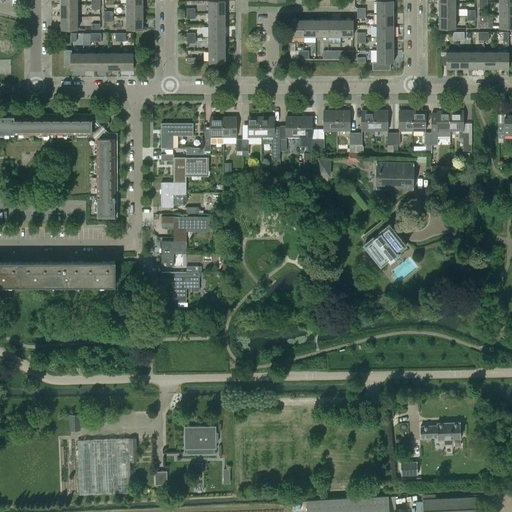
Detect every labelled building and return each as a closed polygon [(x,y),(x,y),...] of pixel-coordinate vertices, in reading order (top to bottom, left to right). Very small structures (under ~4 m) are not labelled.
[(376,0),(376,13),(393,13),(393,0),(376,0)] [(209,13),(225,13),(225,1),(209,1),(209,13)] [(439,3),(439,15),(455,15),(455,3),(439,3)] [(511,3),(499,3),(499,15),(511,15),(511,3)] [(61,4),(61,16),(77,16),(77,4),(61,4)] [(143,16),(143,4),(127,4),(127,16),(143,16)] [(209,13),(209,26),(225,26),(225,13),(209,13)] [(393,25),(393,13),(376,13),(376,25),(393,25)] [(455,15),(439,15),(439,28),(455,28),(455,15)] [(511,15),(499,15),(499,28),(511,28),(511,15)] [(77,16),(61,16),(61,28),(77,29),(77,16)] [(143,16),(127,16),(127,29),(143,29),(143,16)] [(303,36),(303,19),(291,19),(291,36),(303,36)] [(316,19),(303,19),(303,36),(316,36),(316,19)] [(328,19),(316,19),(316,36),(328,36),(328,19)] [(333,36),(340,36),(340,19),(328,19),(328,36),(328,39),(333,39),(333,36)] [(340,19),(340,36),(353,36),(353,19),(340,19)] [(393,37),(393,25),(376,25),(376,37),(393,37)] [(225,38),(225,26),(209,26),(209,37),(209,38),(225,38)] [(393,50),(393,37),(376,37),(376,50),(393,50)] [(225,50),(225,38),(209,38),(209,41),(209,50),(225,50)] [(64,66),(71,66),(71,69),(84,69),(84,52),(71,52),(71,49),(64,49),(64,66)] [(225,50),(209,50),(209,63),(225,63),(225,50)] [(328,50),(328,59),(341,59),(341,50),(328,50)] [(341,50),(341,59),(353,59),(353,51),(341,50)] [(393,50),(376,50),(376,62),(372,62),(372,70),(390,70),(390,62),(393,62),(393,50)] [(459,68),(459,51),(440,52),(440,64),(446,64),(446,68),(459,68)] [(471,51),(459,51),(459,68),(471,68),(471,51)] [(471,68),(483,68),(483,51),(471,51),(471,68)] [(483,68),(496,68),(495,51),(483,51),(483,68)] [(508,51),(495,51),(496,68),(508,68),(508,51)] [(96,52),(84,52),(84,69),(96,69),(96,52)] [(108,52),(96,52),(96,69),(108,69),(108,52)] [(120,52),(108,52),(108,69),(120,69),(120,52)] [(133,52),(120,52),(120,69),(133,69),(133,52)] [(323,130),(336,130),(336,110),(323,110),(323,130)] [(336,110),(336,130),(349,130),(348,110),(336,110)] [(361,130),(374,130),(374,110),(361,111),(361,130)] [(374,110),(374,130),(387,130),(387,110),(374,110)] [(399,130),(412,130),(412,110),(399,110),(399,130)] [(412,110),(412,130),(425,130),(425,110),(412,110)] [(450,130),(449,110),(437,110),(437,113),(431,113),(431,132),(431,144),(437,144),(437,136),(450,136),(450,130)] [(462,145),(463,145),(463,151),(471,151),(471,132),(463,132),(463,130),(462,130),(462,110),(449,110),(450,130),(459,130),(459,138),(462,138),(462,145)] [(90,116),(76,116),(0,116),(0,133),(92,133),(92,134),(97,138),(98,217),(114,216),(115,140),(117,140),(117,132),(109,132),(106,129),(109,125),(105,121),(101,125),(97,121),(98,119),(92,119),(92,113),(90,113),(90,116)] [(511,114),(507,115),(507,117),(504,117),(504,123),(498,123),(498,138),(505,138),(505,135),(511,135),(511,114)] [(210,137),(222,137),(222,116),(209,117),(210,137)] [(235,116),(222,116),(222,137),(235,136),(235,116)] [(248,136),(260,136),(260,116),(247,116),(248,136)] [(260,116),(260,136),(273,136),(273,116),(260,116)] [(285,136),(298,136),(298,116),(285,116),(285,136)] [(298,116),(298,136),(311,136),(311,116),(298,116)] [(179,133),(179,135),(193,135),(193,123),(161,122),(161,148),(173,148),(173,133),(179,133)] [(356,145),(356,152),(364,153),(364,146),(362,145),(361,145),(361,133),(355,133),(355,145),(356,145)] [(347,153),(347,161),(351,161),(355,161),(359,161),(359,153),(347,153)] [(173,160),(173,182),(186,182),(186,167),(191,167),(191,169),(198,169),(198,157),(173,157),(173,154),(161,154),(161,160),(173,160)] [(318,154),(318,176),(328,176),(328,158),(322,157),(322,154),(318,154)] [(413,163),(375,162),(375,188),(413,189),(413,183),(414,183),(414,169),(413,169),(413,163)] [(186,182),(173,182),(161,182),(161,206),(173,206),(173,192),(179,192),(179,194),(186,194),(186,184),(186,182)] [(173,241),(186,241),(186,226),(191,226),(191,229),(192,229),(192,233),(198,233),(198,229),(199,229),(198,216),(173,216),(173,213),(161,213),(161,219),(173,220),(173,237),(173,241)] [(390,260),(398,254),(397,252),(406,245),(388,223),(387,224),(382,218),(371,227),(376,234),(363,244),(380,265),(389,258),(390,260)] [(186,241),(173,241),(161,241),(161,266),(174,266),(174,251),(179,251),(179,253),(186,253),(186,241)] [(22,262),(0,261),(0,284),(22,285),(22,262)] [(53,262),(22,262),(22,285),(53,285),(53,262)] [(84,262),(53,262),(53,285),(84,285),(84,262)] [(84,262),(84,285),(115,285),(115,262),(84,262)] [(198,291),(198,272),(186,272),(161,272),(161,279),(173,278),(173,300),(185,300),(185,288),(192,288),(192,291),(198,291)] [(70,430),(80,430),(79,413),(69,413),(70,430)] [(351,489),(348,417),(322,418),(326,491),(351,489)] [(460,427),(460,422),(437,423),(437,425),(420,426),(421,438),(437,437),(437,439),(445,439),(445,444),(452,444),(452,439),(461,438),(461,434),(463,434),(462,427),(460,427)] [(314,484),(312,437),(318,437),(318,429),(273,431),(273,425),(234,426),(236,487),(314,484)] [(216,426),(210,426),(184,426),(185,449),(195,449),(195,453),(202,453),(202,449),(210,448),(216,448),(216,442),(218,442),(218,433),(216,433),(216,426)] [(136,438),(129,438),(77,440),(79,495),(131,493),(130,462),(137,461),(136,438)] [(417,475),(417,464),(401,464),(401,475),(417,475)] [(155,485),(167,485),(167,471),(155,471),(155,485)] [(389,511),(388,496),(306,500),(307,511),(389,511)] [(423,511),(479,511),(478,498),(422,500),(423,511)]
